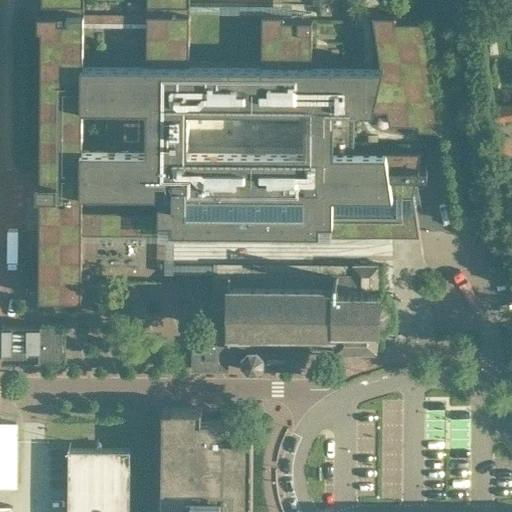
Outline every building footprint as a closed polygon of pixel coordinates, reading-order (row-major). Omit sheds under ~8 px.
[(40,193),(40,230),(39,295),(82,295),(82,275),(82,230),(161,230),(241,231),(330,231),(392,232),(420,232),(417,217),(417,212),(416,210),(413,192),(416,174),(427,174),(427,165),(418,164),(421,149),(407,148),(405,148),(354,148),(355,107),(387,107),(389,121),(418,121),(419,127),(441,127),(424,19),(396,19),(395,14),(373,14),(380,63),(312,63),(312,18),(284,18),(284,13),(262,13),(262,62),(189,62),(190,13),(189,0),(147,0),(147,12),(84,12),(84,0),(41,0),(41,11),(38,11),(36,11),(36,26),(37,26),(41,25),(40,178),(36,178),(35,178),(34,193),(36,193),(40,193)] [(511,106),(492,109),(494,122),(494,124),(511,121),(511,106)] [(377,265),(354,264),(354,275),(215,274),(214,341),(192,341),(192,368),(226,368),(226,356),(241,356),(241,364),(247,369),(256,370),(262,364),(262,356),(257,351),(257,341),(333,342),(333,352),(376,353),(376,328),(378,327),(378,320),(383,321),(391,313),(391,303),(384,296),(378,296),(378,290),(377,290),(377,265)] [(2,359),(62,360),(62,325),(3,325),(2,359)] [(252,511),(254,436),(241,436),(221,436),(221,432),(222,432),(224,432),(225,432),(226,431),(227,430),(228,429),(229,428),(229,427),(230,425),(229,424),(229,423),(228,421),(227,420),(226,419),(225,419),(224,418),(223,418),(221,418),(200,418),(200,406),(172,406),(161,406),(159,511),(129,511),(130,448),(69,447),(68,511),(0,511),(0,483),(16,483),(16,422),(0,422),(0,511),(252,511)]
